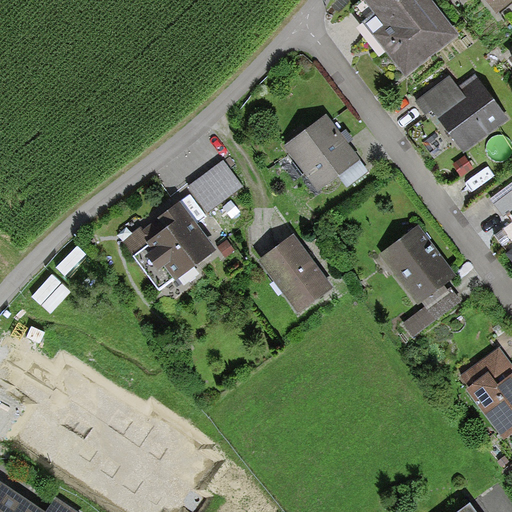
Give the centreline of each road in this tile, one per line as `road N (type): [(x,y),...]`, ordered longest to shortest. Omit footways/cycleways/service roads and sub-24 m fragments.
road 1 (residential): [(0,300),(34,259),(209,116),(303,16)]
road 2 (residential): [(303,16),(511,295)]
